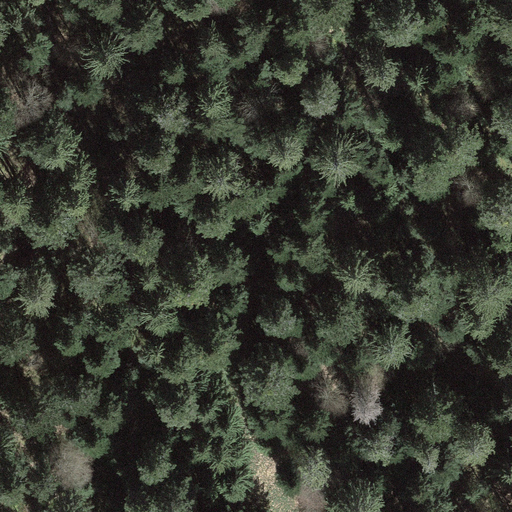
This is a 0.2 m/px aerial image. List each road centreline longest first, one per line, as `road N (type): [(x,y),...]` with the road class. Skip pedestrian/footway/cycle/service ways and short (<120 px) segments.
road 1 (track): [(356,0),(353,51),(282,198),(215,374)]
road 2 (track): [(49,0),(40,139),(0,256)]
